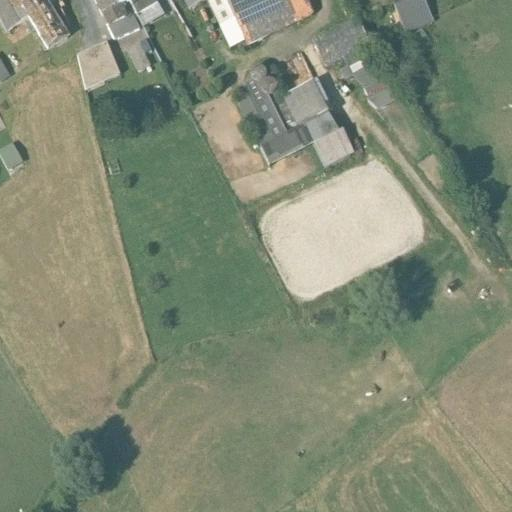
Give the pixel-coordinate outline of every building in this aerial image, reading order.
[(47,0),(0,0),(0,19),(7,33),(33,20),(49,51),(76,37),(67,19),(59,23),(47,0)] [(90,0),(108,34),(159,9),(153,0),(90,0)] [(177,0),(187,20),(222,3),(236,31),(247,54),(317,19),(307,0),(177,0)] [(425,0),(409,0),(394,5),(404,33),(434,22),(425,0)] [(360,22),(312,43),(325,72),(373,50),(360,22)] [(107,48),(77,61),(86,96),(120,79),(107,48)] [(253,73),(236,110),(269,174),(343,136),(318,84),(284,100),(271,75),(253,73)] [(0,154),(11,172),(26,162),(15,144),(0,153),(0,154)]
